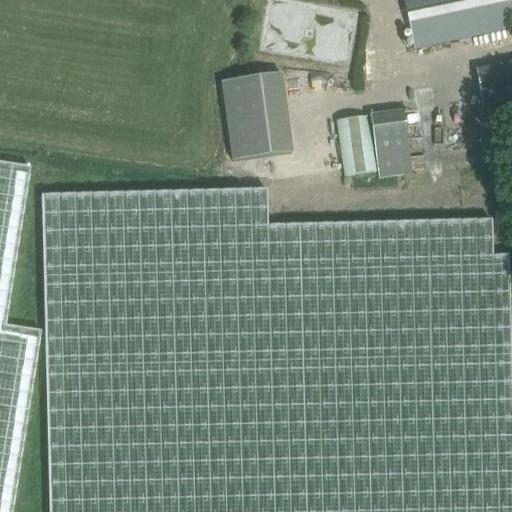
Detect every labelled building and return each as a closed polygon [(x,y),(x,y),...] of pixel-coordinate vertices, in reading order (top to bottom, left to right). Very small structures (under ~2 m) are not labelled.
[(511,0),(402,0),(413,48),(511,27),(511,0)] [(482,107),(511,100),(511,63),(474,71),(482,107)] [(292,154),(281,75),(221,83),(232,163),(292,154)] [(466,134),(470,133),(464,103),(463,101),(433,106),(430,86),(413,88),(416,107),(368,115),(378,180),(473,165),(466,134)] [(375,172),(367,117),(335,121),(342,176),(375,172)] [(0,511),(11,511),(40,332),(4,327),(29,169),(0,164),(0,511)] [(511,511),(511,418),(511,419),(507,257),(490,257),(490,221),(265,226),(265,190),(40,196),(48,511),(511,511)]
